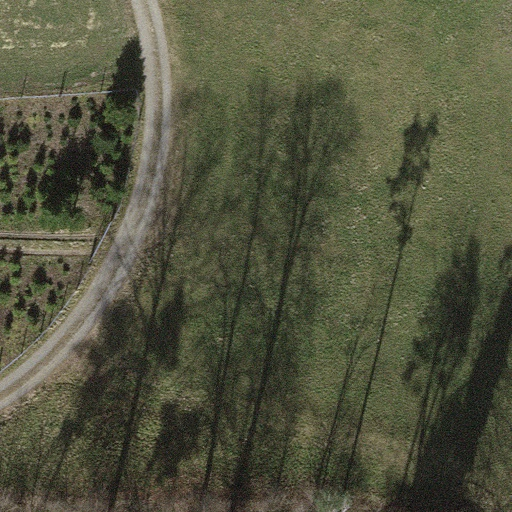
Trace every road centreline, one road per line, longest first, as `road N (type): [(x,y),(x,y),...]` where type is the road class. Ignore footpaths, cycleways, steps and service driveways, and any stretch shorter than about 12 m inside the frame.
road 1 (track): [(0,401),(56,365),(128,252),(158,161),(167,93),(147,0)]
road 2 (track): [(128,252),(0,249)]
